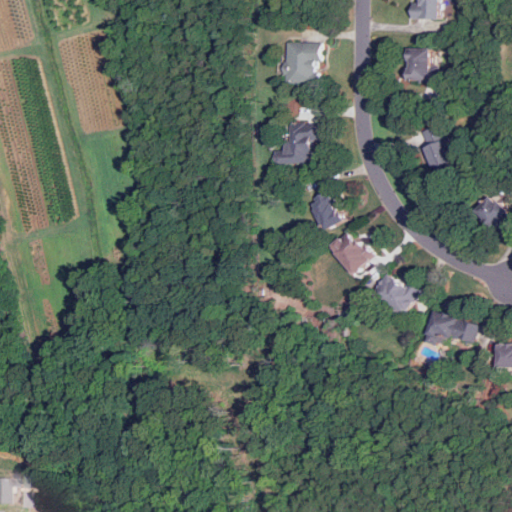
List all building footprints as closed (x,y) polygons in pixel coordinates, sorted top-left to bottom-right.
[(441,19),(441,0),(413,0),(413,19),(441,19)] [(326,42),(290,42),(291,82),(323,81),(323,61),(327,61),(326,42)] [(442,83),(442,65),(433,65),(433,48),(410,48),(410,83),(442,83)] [(316,139),(325,139),(324,122),(293,123),(293,140),(287,141),(288,150),(277,150),(278,163),(317,162),(316,139)] [(460,164),(444,125),(427,132),(433,146),(426,149),(437,174),(460,164)] [(347,221),(335,189),(315,197),(327,229),(347,221)] [(504,235),(511,227),(511,219),(507,214),(511,211),(496,195),(481,209),(504,235)] [(336,243),(357,273),(377,259),(357,229),(336,243)] [(427,290),(414,280),(409,286),(393,272),(377,292),(406,316),(427,290)] [(484,323),(440,309),(431,341),(452,348),(456,336),(478,342),(484,323)] [(511,342),(504,342),(503,365),(511,365),(511,342)] [(0,501),(5,502),(5,491),(12,491),(13,477),(0,476),(0,501)]
